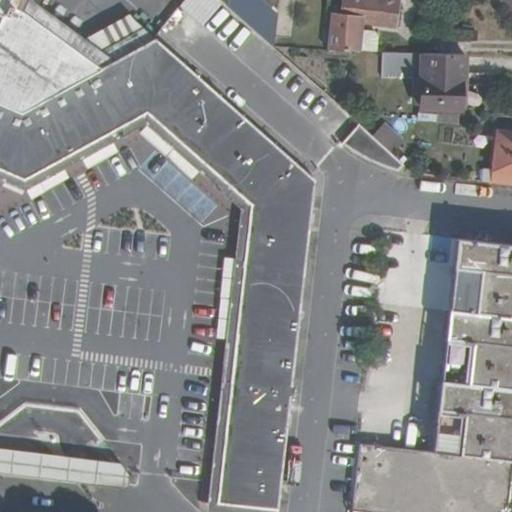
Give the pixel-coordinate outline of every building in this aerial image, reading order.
[(151,116),(254,206),(314,215),(318,182),(156,39),(100,70),(26,16),(31,2),(32,0),(0,0),(0,169),(28,182),(151,116)] [(333,0),(327,53),(376,54),(376,37),(372,33),(358,33),(357,24),(392,23),(391,0),(333,0)] [(100,70),(156,39),(146,30),(105,54),(31,2),(26,16),(100,70)] [(427,55),(388,54),(387,76),(426,77),(427,55)] [(464,108),(466,55),(427,55),(426,77),(425,108),(464,108)] [(401,170),(406,162),(363,125),(344,145),(363,158),(390,168),(401,170)] [(497,170),(511,172),(511,132),(502,131),(497,170)] [(314,215),(254,206),(252,224),(313,231),(314,215)] [(313,231),(252,224),(220,503),(281,509),(313,231)] [(449,313),(511,320),(511,246),(457,240),(449,313)] [(441,385),(511,392),(511,320),(449,313),(441,385)] [(106,349),(128,350),(130,322),(107,320),(106,349)] [(433,454),(511,463),(511,392),(441,385),(433,454)] [(359,446),(352,506),(402,511),(507,511),(511,473),(511,463),(433,454),(359,446)] [(0,480),(132,497),(136,465),(0,448),(0,480)]
